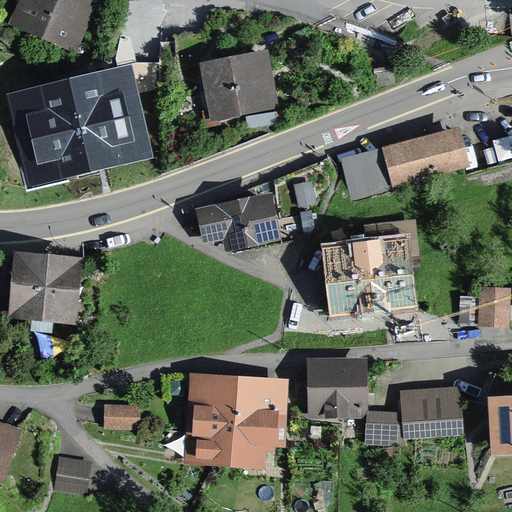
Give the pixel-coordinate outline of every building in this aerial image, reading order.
[(24,0),(29,2),(21,21),(76,45),(82,30),(71,26),(82,0),(24,0)] [(173,36),(175,65),(204,64),(203,34),(173,36)] [(252,60),(230,65),(239,110),(273,103),(270,89),(258,91),(257,84),(270,81),(266,58),(252,60)] [(131,65),(6,94),(28,189),(153,160),(131,65)] [(237,110),(239,110),(230,65),(208,69),(216,109),(205,111),(208,125),(219,123),(218,119),(238,116),(237,110)] [(395,85),(391,67),(374,71),(378,88),(395,85)] [(411,177),(463,163),(455,135),(388,153),(389,158),(344,170),(353,203),(400,190),(400,192),(414,188),(411,177)] [(311,214),(327,174),(324,160),(273,180),(280,220),(311,214)] [(273,235),(266,201),(203,214),(207,236),(221,233),(224,246),(273,235)] [(405,299),(400,254),(415,252),(412,224),(368,229),(369,245),(332,249),(338,306),(405,299)] [(67,313),(71,268),(23,264),(20,296),(0,294),(0,319),(17,321),(18,309),(67,313)] [(506,323),(507,293),(482,291),(481,322),(506,323)] [(315,366),(316,410),(362,409),(361,365),(315,366)] [(221,434),(234,435),(237,385),(196,383),(194,410),(208,411),(207,416),(194,415),(193,432),(199,432),(197,457),(219,458),(221,434)] [(280,388),(237,385),(234,435),(221,434),(219,458),(257,460),(260,430),(284,432),(286,415),(279,414),(280,388)] [(406,400),(408,435),(461,431),(458,396),(406,400)] [(498,447),(511,445),(511,403),(496,404),(498,447)] [(107,408),(106,426),(136,427),(137,409),(107,408)] [(368,425),(367,442),(392,443),(393,426),(368,425)] [(0,428),(0,473),(14,434),(0,428)] [(55,490),(66,492),(77,462),(60,459),(55,490)] [(88,463),(77,462),(66,492),(83,494),(88,463)] [(262,488),(262,509),(265,509),(264,511),(291,511),(291,489),(262,488)]
